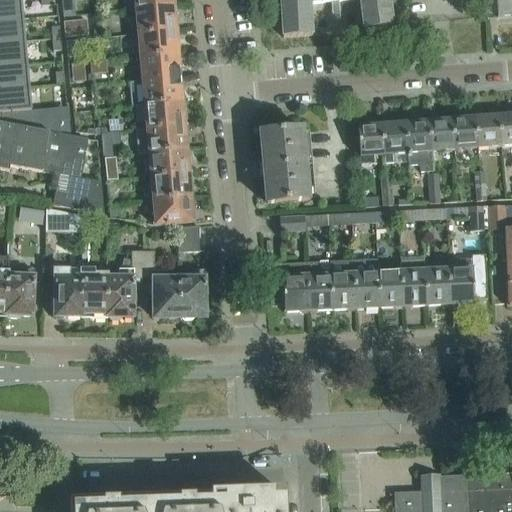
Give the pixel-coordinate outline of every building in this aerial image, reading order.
[(20,0),(0,0),(0,22),(23,20),(20,0)] [(48,0),(40,0),(41,8),(49,7),(48,0)] [(73,0),(61,0),(63,17),(75,16),(73,0)] [(133,0),(134,12),(173,8),(173,6),(175,4),(174,0),(133,0)] [(280,0),(284,38),(313,37),(310,6),(322,4),(331,4),(332,12),(340,11),(339,3),(348,2),(360,1),(365,32),(393,29),(393,28),(390,0),(280,0)] [(511,0),(495,0),(497,19),(511,17),(511,0)] [(173,11),(173,8),(134,12),(137,36),(175,32),(174,21),(176,19),(175,12),(173,11)] [(23,20),(0,22),(0,45),(25,43),(23,20)] [(86,21),(64,24),(65,39),(88,36),(86,21)] [(102,25),(92,26),(91,40),(102,39),(102,25)] [(59,28),(51,29),(52,41),(60,40),(59,28)] [(176,43),(175,32),(137,36),(139,60),(177,56),(177,54),(179,52),(178,45),(176,43)] [(60,40),(52,41),(53,53),(61,52),(60,40)] [(25,43),(0,45),(0,68),(27,66),(25,43)] [(178,58),(177,56),(139,60),(141,84),(180,80),(179,70),(180,67),(180,60),(178,58)] [(107,63),(89,64),(90,77),(107,76),(107,63)] [(27,66),(0,68),(0,91),(29,88),(27,66)] [(63,73),(55,74),(56,86),(64,86),(63,73)] [(181,91),(180,80),(141,84),(131,85),(133,109),(143,108),(182,105),(182,103),(183,100),(183,93),(181,91)] [(29,88),(0,91),(0,121),(3,122),(2,116),(31,112),(29,88)] [(182,107),(182,105),(143,108),(145,132),(184,129),(183,118),(185,116),(184,109),(182,107)] [(511,147),(511,115),(499,117),(501,148),(511,147)] [(501,148),(499,117),(475,119),(478,150),(501,148)] [(478,150),(475,119),(452,121),(454,152),(478,150)] [(121,121),(111,121),(108,134),(122,133),(121,121)] [(454,152),(452,121),(428,122),(431,154),(454,152)] [(431,154),(428,122),(405,124),(407,156),(408,167),(416,167),(420,169),(420,174),(432,173),(431,154)] [(0,171),(9,173),(10,168),(68,179),(65,193),(56,191),(53,207),(103,217),(101,183),(100,183),(81,180),(88,142),(88,141),(4,125),(0,124),(0,171)] [(405,124),(382,126),(384,157),(385,166),(396,166),(395,157),(407,156),(405,124)] [(384,157),(382,126),(358,128),(361,171),(364,170),(373,165),(377,165),(376,158),(384,157)] [(185,139),(184,129),(145,132),(147,156),(186,152),(186,150),(188,148),(187,141),(185,139)] [(315,200),(309,135),(309,132),(302,132),(302,130),(261,133),(263,164),(259,164),(260,176),(264,176),(267,206),(310,202),(310,200),(315,200)] [(115,158),(114,142),(102,143),(103,159),(115,158)] [(186,154),(186,152),(147,156),(150,180),(188,176),(187,166),(189,163),(188,156),(186,154)] [(117,159),(104,160),(106,183),(120,181),(117,159)] [(474,174),(475,189),(486,188),(485,173),(474,174)] [(427,176),(428,191),(439,191),(438,175),(427,176)] [(189,187),(188,176),(150,180),(152,203),(190,200),(190,198),(192,196),(191,188),(189,187)] [(380,179),(381,194),(392,193),(391,178),(380,179)] [(487,202),(486,188),(475,189),(476,203),(487,202)] [(440,204),(439,191),(428,191),(429,205),(440,204)] [(393,207),(392,193),(381,194),(382,208),(393,207)] [(193,203),(191,202),(190,200),(152,203),(154,228),(193,224),(192,213),(193,211),(193,203)] [(119,206),(108,206),(109,219),(119,218),(119,206)] [(506,208),(488,209),(489,230),(489,232),(504,232),(507,231),(507,230),(506,208)] [(488,209),(453,210),(454,221),(468,220),(469,233),(484,232),(484,230),(489,230),(488,209)] [(446,210),(433,211),(434,222),(446,221),(446,210)] [(46,235),(82,235),(82,218),(46,212),(46,235)] [(411,212),(398,213),(399,224),(412,223),(411,212)] [(398,213),(386,213),(386,224),(399,224),(398,213)] [(364,214),(351,215),(352,226),(365,225),(364,214)] [(351,215),(338,216),(339,227),(352,226),(351,215)] [(318,217),(305,218),(305,229),(318,228),(318,217)] [(305,218),(280,219),(280,234),(281,234),(304,233),(305,233),(305,229),(305,218)] [(199,254),(198,229),(198,228),(177,229),(178,254),(199,254)] [(82,248),(81,260),(90,260),(90,248),(82,248)] [(134,280),(141,280),(140,253),(131,253),(131,262),(124,260),(121,272),(119,272),(119,277),(109,277),(109,275),(106,275),(105,320),(106,320),(106,319),(108,319),(111,321),(114,321),(118,319),(133,319),(134,280)] [(178,320),(178,278),(166,278),(166,273),(154,273),(154,253),(140,253),(141,280),(153,280),(153,319),(165,319),(167,322),(174,322),(177,319),(178,320)] [(0,316),(6,317),(9,270),(10,258),(0,257),(0,316)] [(472,260),(448,262),(447,262),(447,270),(448,270),(450,307),(474,306),(474,304),(479,304),(478,271),(473,271),(472,260)] [(355,312),(354,274),(353,263),(329,264),(330,271),(330,276),(332,313),(355,312)] [(427,308),(425,271),(425,263),(400,264),(400,272),(401,272),(403,310),(427,308)] [(332,313),(330,276),(330,271),(322,271),(319,268),(319,264),(306,265),(308,314),(332,313)] [(308,314),(306,265),(269,266),(270,309),(283,308),(284,315),(308,314)] [(34,271),(9,270),(6,317),(7,317),(8,317),(11,319),(17,320),(20,317),(32,318),(34,271)] [(81,319),(82,270),(80,270),(79,277),(69,277),(69,272),(54,271),(54,318),(66,318),(69,321),(75,321),(79,319),(81,319)] [(105,320),(106,275),(95,274),(95,270),(82,270),(81,319),(105,320)] [(448,270),(447,270),(425,271),(427,308),(450,307),(448,270)] [(401,272),(400,272),(377,273),(379,311),(403,310),(401,272)] [(379,311),(377,273),(354,274),(355,312),(379,311)] [(193,278),(178,278),(178,320),(179,321),(182,319),(184,322),(191,321),(194,319),(203,319),(204,319),(205,318),(206,318),(207,317),(208,316),(208,314),(208,313),(208,312),(208,311),(208,310),(207,309),(206,308),(206,288),(205,288),(205,274),(193,274),(193,278)] [(393,491),(393,511),(511,511),(511,473),(419,477),(420,491),(393,491)] [(284,511),(284,494),(227,497),(227,504),(227,511),(284,511)] [(227,511),(227,504),(227,497),(152,499),(152,506),(152,511),(227,511)] [(152,511),(152,506),(152,499),(126,500),(69,502),(69,511),(152,511)]
